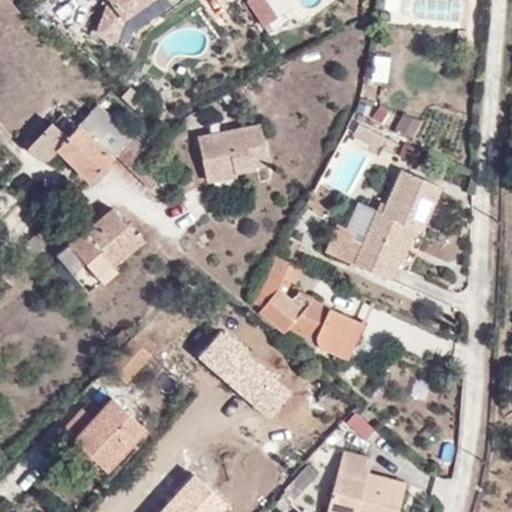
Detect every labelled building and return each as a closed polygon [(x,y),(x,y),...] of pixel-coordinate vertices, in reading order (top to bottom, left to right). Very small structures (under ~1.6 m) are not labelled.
[(111,0),(112,0),(107,4),(98,33),(121,40),(127,19),(153,0),(111,0)] [(265,26),(289,11),(282,0),(249,0),(265,26)] [(90,179),(117,150),(133,133),(98,102),(68,135),(57,147),(90,179)] [(411,139),(418,126),(403,118),(396,131),(411,139)] [(41,156),(48,157),(57,147),(68,135),(53,121),(31,146),(41,156)] [(237,131),(199,140),(206,173),(235,166),(236,171),(252,168),(251,164),(267,160),(260,129),(238,134),(237,131)] [(133,133),(117,150),(135,168),(151,151),(133,133)] [(154,186),(170,169),(151,151),(135,168),(154,186)] [(236,171),(235,166),(206,173),(208,181),(237,174),(236,171)] [(422,229),(442,185),(403,168),(383,212),(378,209),(363,242),(355,238),(358,231),(340,223),(327,249),(392,277),(415,226),(422,229)] [(114,262),(141,238),(114,207),(86,230),(85,229),(57,252),(86,289),(100,276),(103,281),(118,268),(114,262)] [(295,282),(302,266),(277,253),(256,300),(266,304),(262,310),(285,331),(288,327),(293,323),(318,335),(317,340),(320,346),(339,354),(355,319),(331,307),(330,309),(298,293),(294,298),(280,286),(284,277),(295,282)] [(347,358),(362,322),(355,319),(339,354),(347,358)] [(288,327),(317,340),(318,335),(293,323),(288,327)] [(114,337),(123,346),(132,336),(124,327),(114,337)] [(127,380),(160,345),(141,330),(109,365),(127,380)] [(93,398),(66,427),(76,436),(107,466),(133,439),(146,426),(114,396),(103,407),(93,398)] [(76,436),(65,448),(104,484),(139,445),(133,439),(107,466),(76,436)] [(398,511),(406,481),(369,472),(372,457),(344,451),(328,511),(398,511)]
